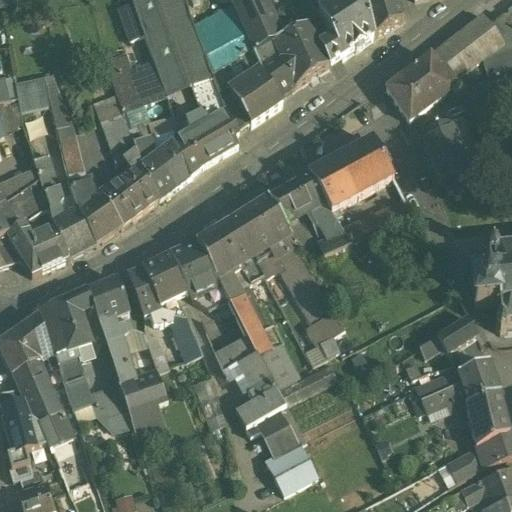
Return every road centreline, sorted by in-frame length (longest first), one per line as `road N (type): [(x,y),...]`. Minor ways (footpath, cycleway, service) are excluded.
road 1 (residential): [(156,230),(170,244),(380,122),(457,271)]
road 2 (secondary): [(456,0),(156,230)]
road 3 (secondary): [(156,230),(0,312)]
